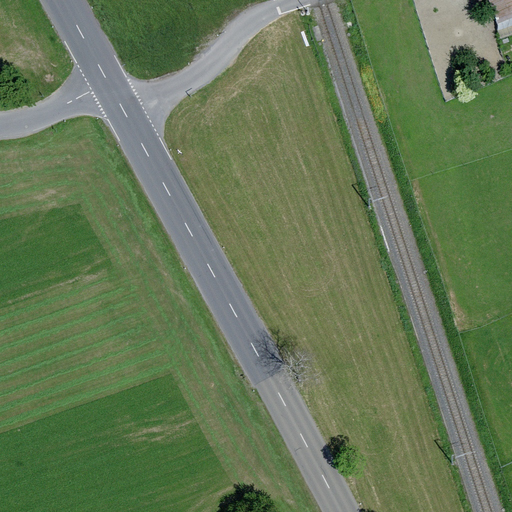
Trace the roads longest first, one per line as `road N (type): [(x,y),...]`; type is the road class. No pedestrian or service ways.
road 1 (primary): [(129,127),(341,511)]
road 2 (unclassified): [(129,127),(206,71),(250,24),(302,0)]
